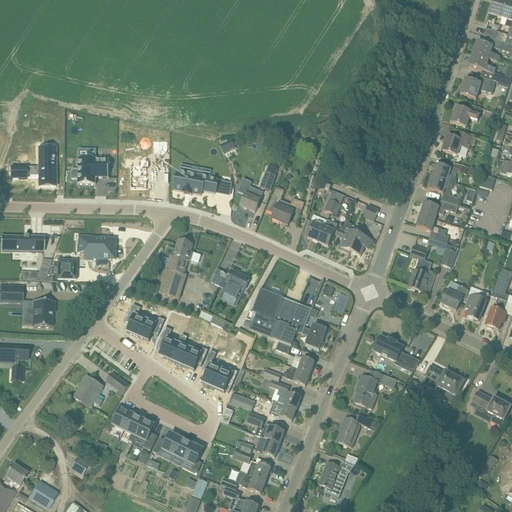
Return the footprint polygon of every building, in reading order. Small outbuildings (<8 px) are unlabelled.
[(502,19),(507,3),(498,0),(495,0),(488,22),(494,24),(497,17),(502,19)] [(511,4),(507,3),(502,19),(508,20),(506,27),(511,29),(511,26),(511,4)] [(498,32),(487,29),(484,37),(495,40),(498,32)] [(511,45),(511,31),(510,31),(508,36),(498,32),(495,40),(499,42),(511,45)] [(510,53),(511,46),(511,45),(499,42),(497,49),(510,53)] [(492,47),(483,44),(478,43),(474,55),(499,62),(500,58),(490,55),(492,47)] [(498,63),(499,62),(474,55),(470,67),(494,75),(496,69),(487,66),(488,60),(498,63)] [(499,75),(496,82),(509,87),(511,79),(499,75)] [(496,82),(491,81),(480,77),(478,84),(466,81),(461,96),(476,100),(479,91),(492,95),(496,82)] [(482,110),(480,109),(470,106),(468,113),(457,109),(452,124),(466,128),(469,119),(478,122),(482,110)] [(498,133),(505,135),(507,127),(501,125),(498,133)] [(502,143),(505,135),(498,133),(496,141),(502,143)] [(472,138),(471,138),(461,135),(459,142),(448,138),(443,153),(452,156),(457,157),(457,156),(465,159),(468,150),(468,151),(472,138)] [(235,149),(234,147),(233,143),(232,141),(228,143),(221,146),(224,154),(235,149)] [(154,142),(154,154),(168,154),(168,142),(154,142)] [(39,171),(39,177),(41,177),(41,179),(41,186),(54,186),(54,171),(56,171),(56,161),(54,161),(54,147),(53,147),(53,151),(41,151),(41,157),(40,157),(40,162),(41,162),(42,162),(42,171),(39,171)] [(490,157),(497,159),(500,151),(493,149),(490,157)] [(495,167),(497,159),(490,157),(488,165),(495,167)] [(78,180),(78,185),(96,186),(96,179),(109,179),(109,161),(96,161),(96,159),(79,159),(78,171),(72,171),(72,180),(78,180)] [(131,160),(131,190),(148,190),(148,160),(131,160)] [(511,164),(505,162),(501,174),(511,177),(511,164)] [(468,176),(470,169),(454,164),(452,170),(436,166),(433,178),(457,186),(456,178),(457,173),(468,176)] [(270,175),(275,177),(278,170),(269,166),(266,173),(270,175)] [(179,174),(176,191),(184,193),(184,194),(186,195),(186,194),(191,195),(191,196),(193,196),(193,195),(202,196),(202,192),(215,195),(218,182),(189,176),(191,169),(182,167),(181,175),(179,174)] [(11,168),(11,180),(27,180),(27,168),(11,168)] [(270,192),(275,177),(270,175),(266,173),(260,189),(270,192)] [(313,190),(317,178),(310,176),(306,188),(313,190)] [(492,192),(495,180),(484,176),(480,188),(492,192)] [(457,186),(433,178),(429,191),(443,195),(442,201),(458,207),(461,200),(450,197),(451,192),(457,186)] [(243,180),(238,193),(246,196),(241,207),(256,213),(260,202),(263,194),(250,188),(252,184),(243,180)] [(288,226),(292,217),(295,211),(301,213),(300,216),(305,204),(293,200),(291,206),(281,201),(285,192),(276,188),(266,212),(274,215),(272,220),(288,226)] [(487,198),(489,193),(478,189),(476,195),(487,198)] [(468,197),(466,202),(472,204),(476,193),(468,190),(467,196),(468,197)] [(330,214),(335,204),(329,201),(325,212),(330,214)] [(456,214),(458,207),(442,201),(440,208),(424,204),(420,216),(436,221),(438,214),(444,216),(445,211),(456,214)] [(336,217),(341,206),(335,204),(330,214),(336,217)] [(379,211),(370,207),(368,206),(366,212),(376,217),(379,211)] [(374,223),(376,217),(366,212),(363,218),(374,223)] [(433,228),(436,221),(420,216),(417,229),(431,233),(430,240),(447,245),(449,238),(438,234),(440,230),(433,228)] [(318,243),(325,227),(314,223),(310,221),(308,227),(312,229),(308,239),(318,243)] [(342,231),(337,228),(338,225),(328,221),(325,227),(318,243),(329,248),(334,235),(340,237),(342,231)] [(353,226),(346,222),(342,231),(340,237),(343,239),(339,250),(347,254),(348,252),(351,253),(359,235),(351,232),(353,226)] [(2,235),(1,251),(42,253),(42,237),(2,235)] [(372,241),(363,237),(359,235),(351,253),(361,257),(365,248),(368,250),(372,241)] [(80,239),(80,254),(86,255),(85,261),(116,262),(116,244),(110,244),(110,240),(80,239)] [(449,245),(447,245),(430,240),(428,244),(441,248),(440,251),(442,254),(446,256),(449,245)] [(188,261),(191,262),(193,254),(190,252),(192,245),(188,244),(180,241),(175,257),(171,256),(159,294),(178,300),(179,301),(186,276),(184,275),(188,261)] [(451,270),(457,255),(459,249),(449,245),(446,256),(442,267),(451,270)] [(428,252),(424,250),(414,247),(411,257),(419,260),(424,262),(428,252)] [(58,260),(57,279),(76,280),(77,267),(71,267),(71,261),(58,260)] [(424,262),(419,260),(415,272),(409,289),(423,294),(424,291),(430,293),(436,275),(429,273),(432,265),(424,262)] [(21,273),(20,281),(45,283),(52,261),(43,261),(40,271),(39,274),(21,273)] [(511,272),(502,269),(492,298),(498,300),(494,311),(492,310),(486,327),(499,331),(502,323),(504,324),(506,315),(504,314),(510,297),(505,295),(511,276),(511,272)] [(227,276),(217,272),(212,283),(221,288),(227,276)] [(249,281),(232,272),(226,285),(229,286),(225,295),(236,300),(240,291),(244,293),(249,281)] [(466,290),(459,287),(452,283),(442,305),(457,312),(463,299),(462,299),(466,290)] [(24,288),(0,287),(0,290),(0,299),(0,303),(23,305),(24,288)] [(322,295),(330,297),(332,289),(323,288),(322,295)] [(250,332),(255,334),(256,334),(260,335),(271,340),(273,340),(274,341),(279,343),(286,326),(289,327),(298,305),(286,300),(261,290),(252,313),(257,315),(256,318),(254,322),(250,332)] [(489,295),(482,292),(479,299),(470,296),(465,309),(470,311),(467,318),(479,322),(485,306),(489,295)] [(55,303),(33,302),(32,319),(34,319),(34,328),(52,329),(53,314),(55,314),(55,303)] [(286,326),(279,343),(292,348),(297,333),(298,333),(302,335),(309,338),(305,347),(310,348),(319,352),(328,331),(314,325),(311,331),(305,329),(307,323),(309,317),(312,310),(308,308),(298,305),(289,327),(286,326)] [(129,311),(124,322),(131,325),(127,333),(138,338),(145,321),(137,318),(141,310),(133,306),(129,311)] [(164,307),(160,316),(166,319),(170,310),(164,307)] [(214,318),(211,323),(224,329),(227,324),(214,318)] [(145,321),(138,338),(149,342),(153,334),(158,337),(164,322),(158,319),(155,326),(145,321)] [(203,321),(200,327),(206,330),(208,324),(203,321)] [(165,329),(157,348),(162,350),(159,357),(170,361),(178,345),(168,341),(172,332),(165,329)] [(178,345),(170,361),(183,367),(190,350),(183,347),(187,338),(181,336),(178,345)] [(380,336),(372,352),(396,363),(397,363),(397,362),(401,364),(399,369),(413,375),(420,363),(405,356),(405,357),(401,355),(401,354),(404,347),(397,344),(398,343),(388,339),(388,340),(380,336)] [(279,343),(276,350),(289,355),(292,348),(279,343)] [(190,350),(183,367),(194,372),(197,365),(201,367),(208,352),(203,349),(200,355),(190,350)] [(18,354),(0,353),(0,367),(18,368),(18,354)] [(208,355),(202,371),(207,374),(203,384),(214,389),(223,367),(213,362),(215,358),(208,355)] [(315,363),(306,360),(303,358),(303,359),(296,356),(292,368),(310,375),(315,363)] [(223,367),(214,389),(225,393),(226,392),(229,393),(238,373),(223,367)] [(445,375),(431,367),(426,377),(440,384),(438,387),(448,392),(443,401),(452,406),(464,383),(446,373),(445,375)] [(306,387),(310,375),(292,368),(289,374),(285,373),(283,378),(287,380),(294,382),(294,383),(306,387)] [(281,377),(277,375),(266,371),(263,377),(272,381),(279,383),(281,377)] [(383,377),(381,376),(372,372),(369,379),(362,377),(357,390),(359,391),(354,403),(373,411),(378,397),(374,395),(378,384),(394,391),(398,381),(384,376),(383,377)] [(121,399),(130,387),(112,374),(106,382),(119,392),(116,395),(121,399)] [(102,387),(93,381),(89,379),(82,392),(80,391),(75,399),(83,404),(90,408),(93,403),(100,407),(103,402),(96,398),(102,387)] [(278,384),(279,383),(272,381),(270,388),(272,389),(279,392),(277,396),(280,398),(278,404),(297,411),(301,399),(288,394),(290,388),(278,384)] [(418,385),(411,381),(406,391),(413,395),(418,385)] [(504,422),(507,417),(511,408),(494,398),(493,400),(478,392),(472,403),(488,411),(486,413),(494,417),(491,423),(500,427),(502,421),(504,422)] [(256,403),(231,394),(227,404),(251,414),(256,403)] [(292,423),(297,411),(278,404),(273,416),(292,423)] [(224,409),(218,422),(226,425),(231,411),(224,409)] [(132,415),(121,410),(117,418),(114,416),(105,430),(110,433),(114,427),(124,432),(132,415)] [(248,423),(262,429),(266,419),(252,414),(248,423)] [(144,422),(132,415),(124,432),(132,435),(129,441),(133,444),(136,438),(144,422)] [(357,424),(345,420),(342,428),(343,428),(337,443),(352,449),(361,426),(368,429),(368,430),(376,433),(380,426),(360,418),(357,424)] [(155,427),(144,422),(136,438),(146,443),(143,448),(151,452),(158,438),(151,434),(155,427)] [(285,433),(266,426),(261,439),(268,441),(280,446),(285,433)] [(182,440),(171,435),(167,442),(160,439),(153,453),(156,455),(163,453),(163,451),(174,456),(182,440)] [(275,459),(280,446),(261,439),(268,442),(265,448),(258,446),(256,452),(275,459)] [(192,445),(182,440),(174,456),(184,462),(192,445)] [(95,446),(94,449),(100,451),(101,449),(102,445),(97,443),(95,446)] [(242,443),(240,451),(251,455),(254,447),(242,443)] [(203,451),(192,445),(184,462),(194,467),(192,471),(197,473),(202,464),(197,462),(203,451)] [(234,459),(249,464),(252,457),(237,451),(234,459)] [(343,462),(345,463),(348,456),(335,451),(332,458),(343,462)] [(434,452),(425,466),(432,471),(441,457),(434,452)] [(142,455),(138,462),(145,465),(148,458),(142,455)] [(478,474),(486,479),(498,461),(490,456),(478,474)] [(70,471),(83,478),(90,465),(78,458),(70,471)] [(271,469),(262,466),(252,462),(247,475),(266,482),(271,469)] [(348,478),(354,467),(343,462),(340,469),(328,464),(320,486),(325,489),(326,490),(325,494),(339,499),(347,478),(348,478)] [(27,476),(22,472),(13,467),(6,479),(7,479),(3,486),(0,484),(0,511),(4,511),(16,494),(19,487),(20,488),(27,476)] [(173,471),(169,478),(174,481),(178,474),(173,471)] [(247,475),(240,472),(236,483),(225,478),(222,486),(227,488),(237,492),(239,485),(243,486),(242,488),(261,496),(266,482),(247,475)] [(189,480),(186,485),(193,489),(196,483),(189,480)] [(208,484),(199,480),(192,497),(201,500),(208,484)] [(479,482),(475,488),(482,492),(486,485),(480,481),(479,482)] [(40,483),(29,501),(47,511),(48,511),(59,495),(40,483)] [(237,492),(227,488),(224,495),(239,501),(242,494),(237,492)] [(196,511),(200,502),(191,498),(186,511),(196,511)] [(246,503),(241,501),(236,511),(257,511),(259,507),(246,502),(246,503)] [(74,511),(77,508),(70,503),(64,511),(74,511)]
